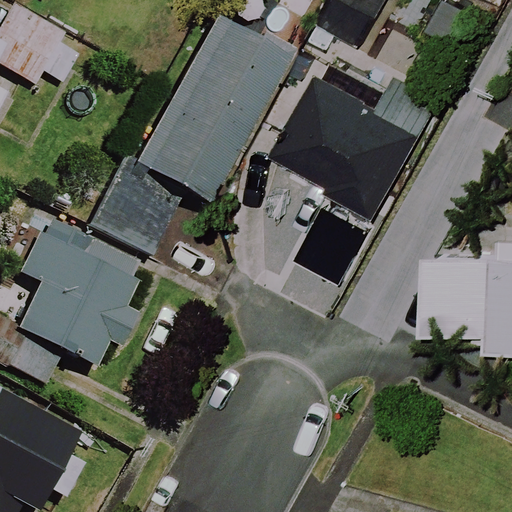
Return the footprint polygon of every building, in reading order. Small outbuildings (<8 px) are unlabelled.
[(386,0),(329,0),(315,30),(359,53),(386,0)] [(0,110),(7,96),(0,92),(0,67),(34,85),(40,74),(63,86),(83,48),(15,12),(0,39),(0,110)] [(211,28),(143,157),(123,147),(84,221),(154,257),(186,194),(208,205),(281,64),(211,28)] [(381,112),(327,83),(280,169),(373,219),(435,106),(396,85),(381,112)] [(37,284),(15,331),(0,323),(0,368),(44,389),(61,352),(100,370),(146,271),(45,223),(21,277),(37,284)] [(511,254),(441,252),(438,329),(490,331),(490,349),(511,350),(511,254)] [(76,434),(0,393),(0,494),(32,511),(34,511),(47,490),(61,498),(78,465),(64,458),(76,434)]
